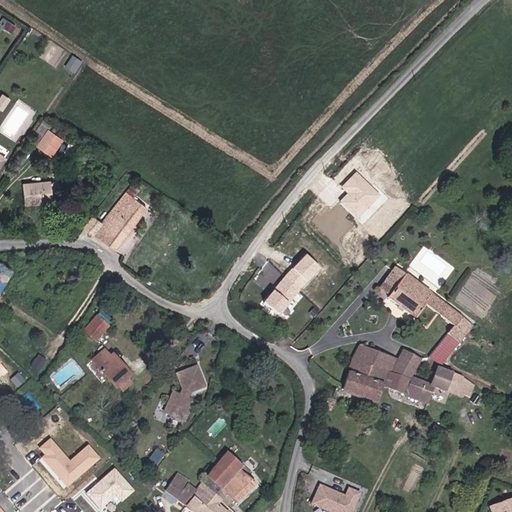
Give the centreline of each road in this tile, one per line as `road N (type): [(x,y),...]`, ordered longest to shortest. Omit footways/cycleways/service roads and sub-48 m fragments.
road 1 (residential): [(215,305),(320,167),(484,0)]
road 2 (residential): [(215,305),(307,372),(312,395),(287,511)]
road 3 (residential): [(0,243),(72,242),(179,308),(215,305)]
